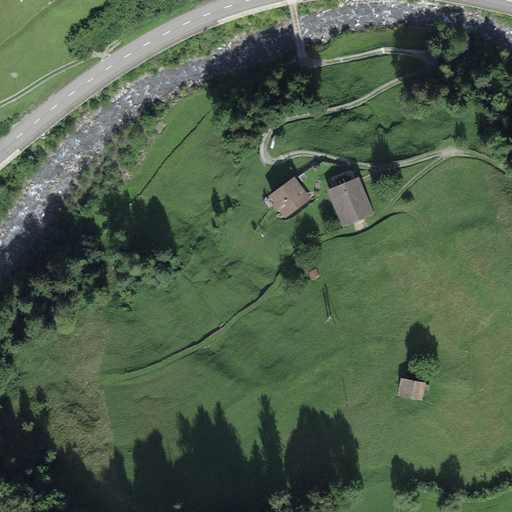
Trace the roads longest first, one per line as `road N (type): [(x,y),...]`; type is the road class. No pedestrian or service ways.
road 1 (track): [(102,381),(210,342),(271,293),(305,248),(382,215),(408,184),(454,153)]
road 2 (primary): [(0,152),(112,64),(248,0)]
road 3 (track): [(0,104),(91,54),(112,64)]
